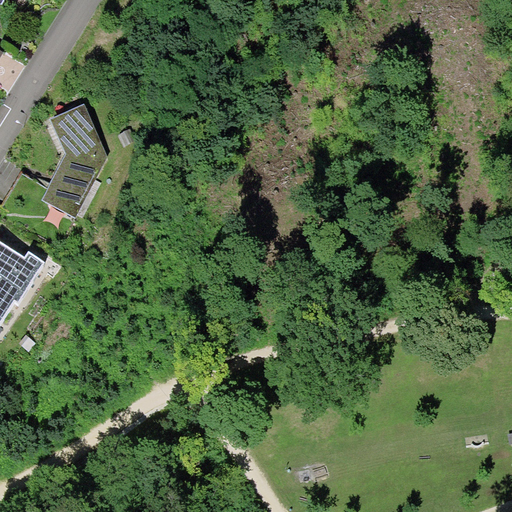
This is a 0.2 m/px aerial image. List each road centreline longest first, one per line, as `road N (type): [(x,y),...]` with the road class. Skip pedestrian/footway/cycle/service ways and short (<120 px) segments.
road 1 (track): [(511,310),(385,322),(186,382),(278,511)]
road 2 (track): [(0,490),(186,382)]
road 3 (residential): [(96,0),(0,144)]
